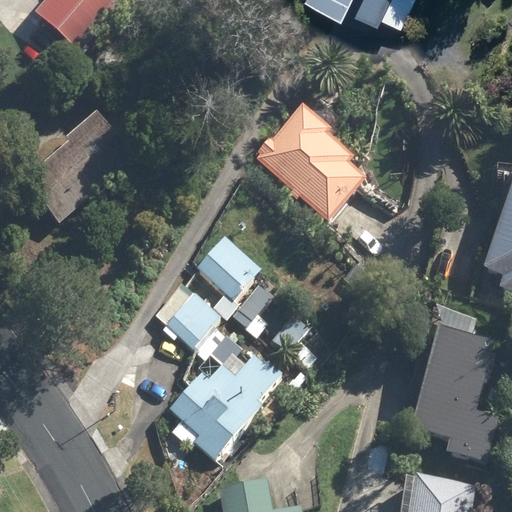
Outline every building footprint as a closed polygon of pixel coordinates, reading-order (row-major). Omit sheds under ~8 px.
[(56,0),(40,19),(83,57),(134,0),(56,0)] [(343,17),(370,31),(385,0),(302,0),(301,4),(340,24),(343,17)] [(261,164),(335,232),(373,190),(353,172),(356,169),(332,147),(336,143),(306,115),(261,164)] [(31,188),(62,228),(138,168),(103,124),(73,149),(76,152),(31,188)] [(505,293),(511,295),(511,208),(489,275),(508,282),(505,293)] [(200,274),(237,308),(265,279),(228,244),(200,274)] [(239,314),(253,328),(276,306),(261,292),(239,314)] [(197,354),(203,360),(223,339),(218,335),(226,326),(198,300),(170,332),(197,356),(197,354)] [(276,347),(292,361),(312,338),(297,324),(276,347)] [(451,460),(490,469),(502,425),(480,420),(498,349),(444,336),(436,365),(423,362),(405,434),(454,447),(451,460)] [(199,449),(219,468),(267,417),(263,412),(288,386),(272,371),(268,375),(259,366),(240,386),(227,373),(212,388),(206,382),(174,416),(185,426),(175,437),(193,454),(199,449)] [(474,511),(478,491),(423,482),(418,511),(474,511)] [(224,496),(226,511),(276,511),(272,489),(224,496)]
